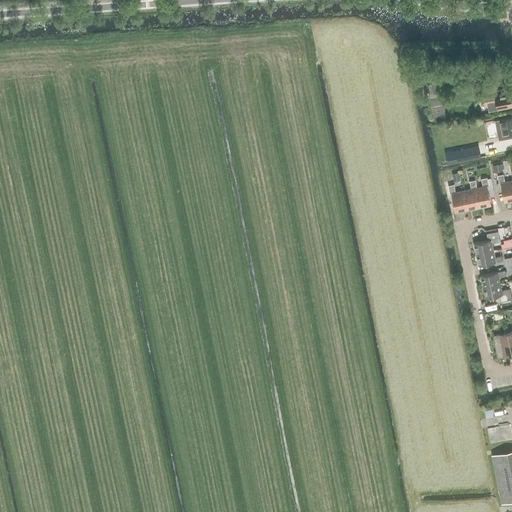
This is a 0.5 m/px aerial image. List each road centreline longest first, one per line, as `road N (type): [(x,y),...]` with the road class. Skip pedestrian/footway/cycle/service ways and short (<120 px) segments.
road 1 (residential): [(511,369),(489,367),(459,226),(511,215)]
road 2 (tertiary): [(217,0),(0,15)]
